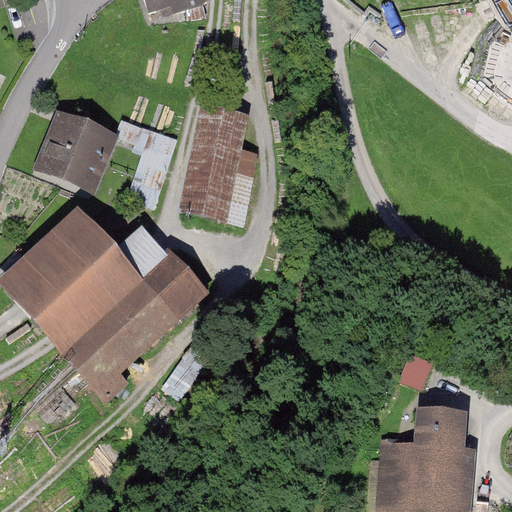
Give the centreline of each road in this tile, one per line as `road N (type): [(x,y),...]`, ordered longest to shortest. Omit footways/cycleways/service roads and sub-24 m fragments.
road 1 (track): [(332,11),(344,98),(370,185),(413,243),(511,301)]
road 2 (residential): [(80,0),(0,153)]
